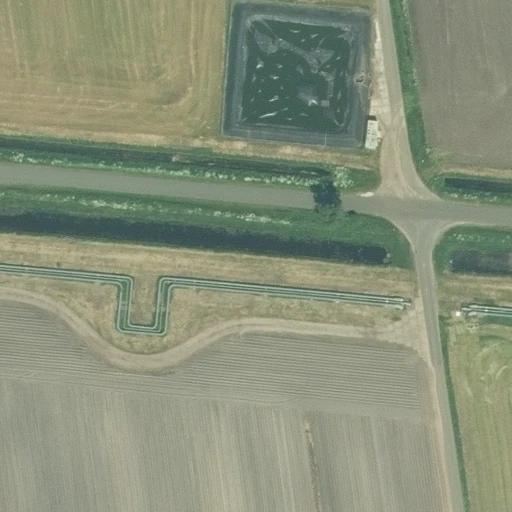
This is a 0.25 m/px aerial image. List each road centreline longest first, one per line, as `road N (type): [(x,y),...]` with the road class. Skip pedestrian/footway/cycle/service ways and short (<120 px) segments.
road 1 (track): [(0,293),(47,302),(97,347),(135,365),(167,361),(241,326),(431,334)]
road 2 (tertiary): [(412,212),(0,174)]
road 3 (unclassified): [(412,212),(458,511)]
road 4 (unclassified): [(412,212),(381,0)]
